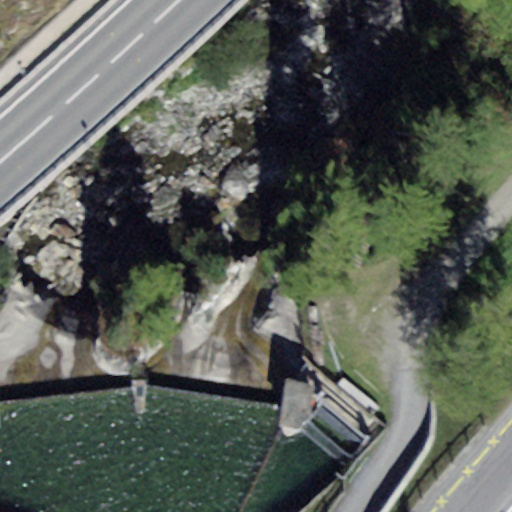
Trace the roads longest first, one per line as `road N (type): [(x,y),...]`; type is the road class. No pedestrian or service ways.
road 1 (primary): [(180,0),(0,165)]
road 2 (track): [(425,380),(511,212)]
